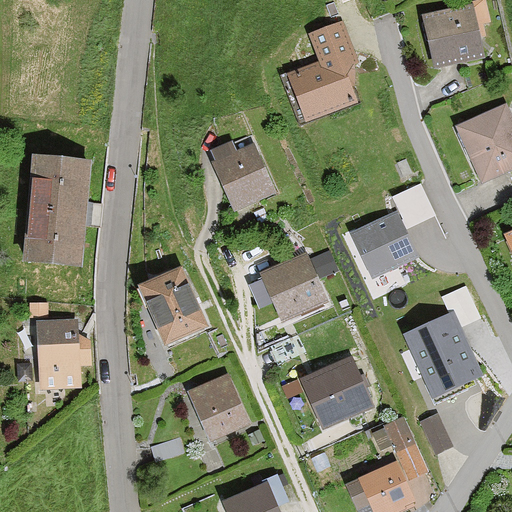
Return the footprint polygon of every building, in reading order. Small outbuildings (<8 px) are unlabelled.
[(490,23),(485,0),(484,0),(470,3),(471,7),(424,15),(433,69),(484,60),(480,37),(485,36),(483,24),(490,23)] [(306,122),(357,103),(339,55),(288,74),(306,122)] [(511,169),(511,119),(506,105),(456,127),(482,183),(511,169)] [(275,194),(252,145),(237,152),(232,141),(210,151),(215,161),(211,163),(234,213),(275,194)] [(24,263),(83,267),(91,162),(32,157),(24,263)] [(421,184),(393,197),(409,229),(436,215),(421,184)] [(398,213),(351,238),(373,285),(420,259),(398,213)] [(309,261),(307,255),(260,280),(282,330),(330,307),(319,283),(339,273),(330,252),(309,261)] [(209,326),(182,267),(139,286),(165,345),(209,326)] [(455,315),(403,341),(433,406),(484,381),(455,315)] [(77,336),(77,320),(37,321),(38,389),(81,389),(80,366),(90,366),(90,344),(77,336)] [(373,407),(352,357),(300,379),(322,429),(373,407)] [(210,443),(251,425),(228,374),(188,392),(210,443)] [(435,454),(452,446),(437,414),(421,422),(435,454)] [(409,480),(428,471),(403,418),(374,432),(381,449),(392,444),(409,480)] [(397,511),(415,504),(397,462),(346,485),(358,511),(397,511)] [(289,500),(277,474),(265,480),(266,482),(222,502),(226,511),(279,511),(277,505),(289,500)]
